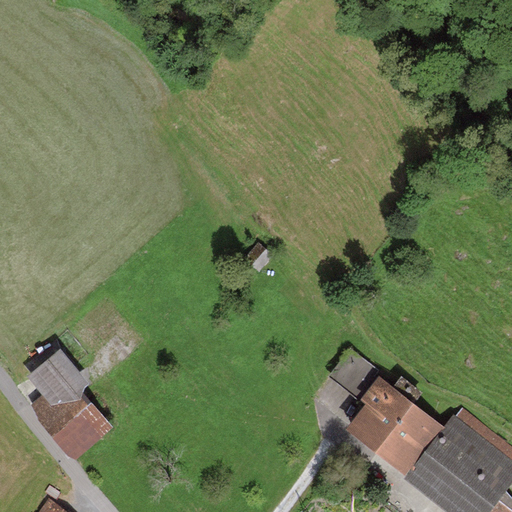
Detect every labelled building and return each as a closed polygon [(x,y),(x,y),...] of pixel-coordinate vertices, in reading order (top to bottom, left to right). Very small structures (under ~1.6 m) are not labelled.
[(259,245),(248,257),(260,267),(271,255),(259,245)] [(361,428),(406,463),(434,427),(408,406),(419,392),(400,378),(393,388),(375,375),(378,371),(351,349),(333,372),(372,402),(356,424),(361,428)] [(49,394),(34,405),(71,450),(102,425),(73,388),(80,382),(59,355),(34,376),(49,394)] [(443,434),(434,427),(406,463),(467,511),(481,511),(511,472),(511,449),(462,410),(443,434)] [(63,511),(50,502),(42,511),(63,511)]
